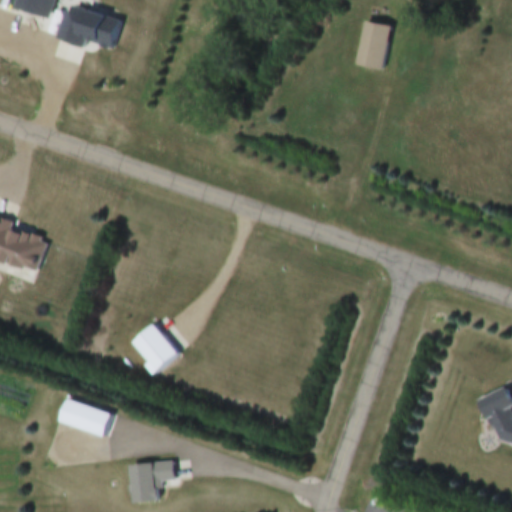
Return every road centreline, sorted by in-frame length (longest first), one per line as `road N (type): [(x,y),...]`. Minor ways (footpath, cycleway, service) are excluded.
road 1 (residential): [(408,263),(0,120)]
road 2 (residential): [(334,511),(408,263)]
